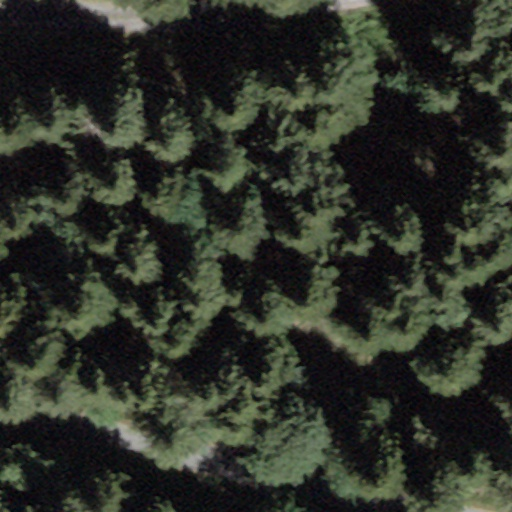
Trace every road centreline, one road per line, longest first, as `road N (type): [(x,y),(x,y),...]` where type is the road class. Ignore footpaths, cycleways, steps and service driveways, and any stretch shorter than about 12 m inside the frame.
road 1 (unclassified): [(388,511),(0,420)]
road 2 (unclassified): [(0,13),(79,21),(318,0)]
